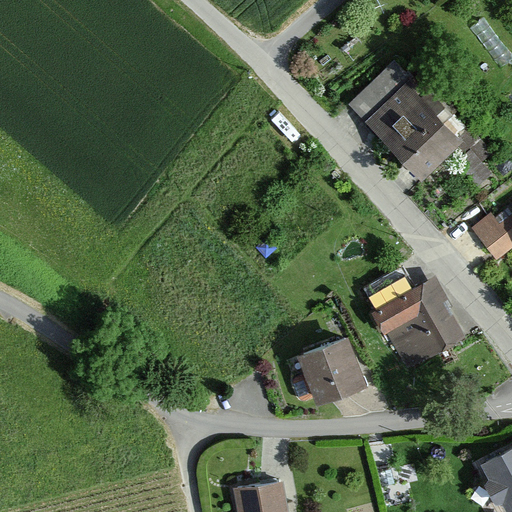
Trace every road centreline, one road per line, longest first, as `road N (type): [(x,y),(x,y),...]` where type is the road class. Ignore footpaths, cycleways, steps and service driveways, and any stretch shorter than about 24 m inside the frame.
road 1 (unclassified): [(511,402),(383,423),(262,429),(188,417),(0,299)]
road 2 (residential): [(257,61),(511,343)]
